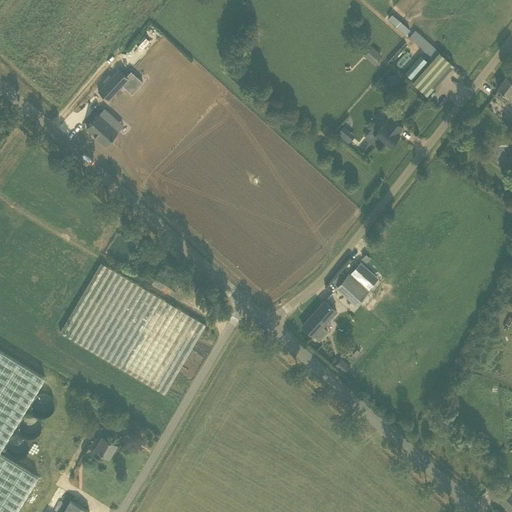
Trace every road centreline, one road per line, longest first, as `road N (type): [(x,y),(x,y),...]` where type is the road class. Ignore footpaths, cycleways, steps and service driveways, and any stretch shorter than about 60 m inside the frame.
road 1 (unclassified): [(270,325),(319,283),(511,46)]
road 2 (unclassified): [(246,304),(0,82)]
road 3 (unclassified): [(478,511),(270,325)]
road 4 (unclassified): [(124,511),(246,304)]
